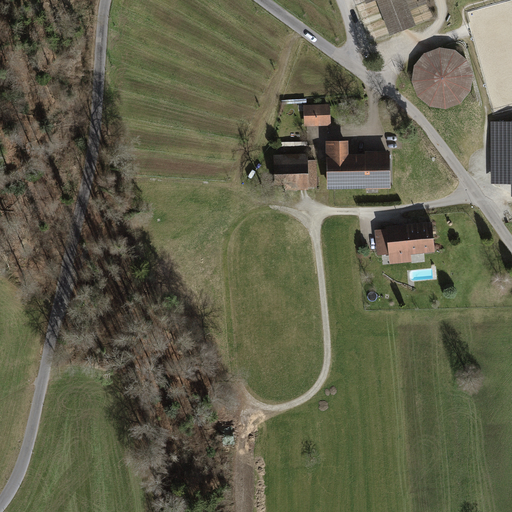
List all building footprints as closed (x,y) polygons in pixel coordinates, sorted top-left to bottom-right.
[(366,0),(367,2),(373,0),(377,0),(391,35),(417,25),(407,0),(366,0)] [(426,52),(415,64),(412,80),(418,95),(430,106),(446,109),(461,103),(472,91),(475,75),(469,60),(457,50),(441,47),(426,52)] [(331,105),(305,106),(306,125),(331,124),(331,105)] [(511,121),(491,121),(491,184),(511,184),(511,196),(511,121)] [(346,143),(334,143),(334,160),(329,160),(329,186),(389,184),(388,155),(366,155),(366,160),(346,160),(346,143)] [(311,155),(275,156),(276,188),(312,186),(311,155)] [(419,226),(377,230),(380,254),(398,252),(399,259),(403,258),(402,251),(433,249),(431,222),(426,223),(426,220),(419,221),(419,226)]
